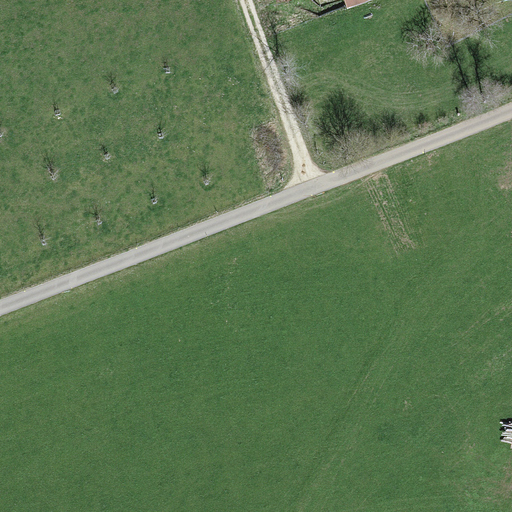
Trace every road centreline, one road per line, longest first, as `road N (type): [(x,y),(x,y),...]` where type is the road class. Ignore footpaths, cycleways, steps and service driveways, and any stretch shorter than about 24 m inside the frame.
road 1 (unclassified): [(0,310),(511,116)]
road 2 (track): [(254,0),(316,188)]
